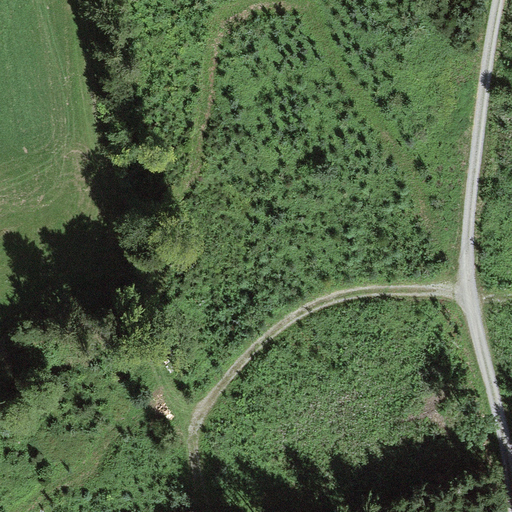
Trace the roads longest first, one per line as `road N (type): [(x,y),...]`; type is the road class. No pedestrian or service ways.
road 1 (track): [(511,511),(480,287),(496,0)]
road 2 (track): [(480,287),(392,287),(326,304),(275,331),(191,437),(214,511)]
